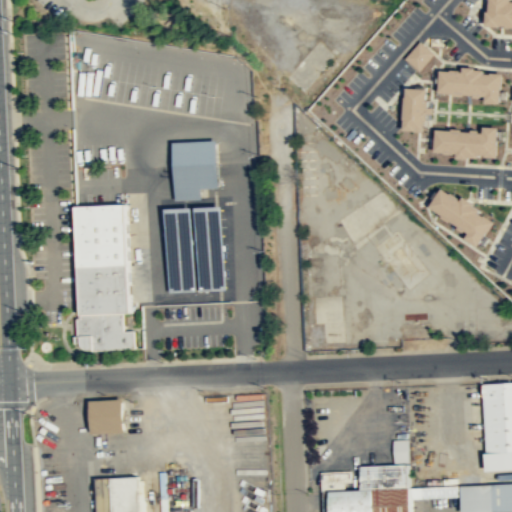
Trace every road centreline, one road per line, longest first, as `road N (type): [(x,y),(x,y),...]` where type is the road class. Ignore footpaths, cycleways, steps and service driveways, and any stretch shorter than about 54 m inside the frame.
road 1 (primary): [(14,511),(0,200)]
road 2 (residential): [(291,370),(0,383)]
road 3 (residential): [(280,117),(291,370)]
road 4 (residential): [(511,360),(291,370)]
road 5 (residential): [(291,370),(295,511)]
